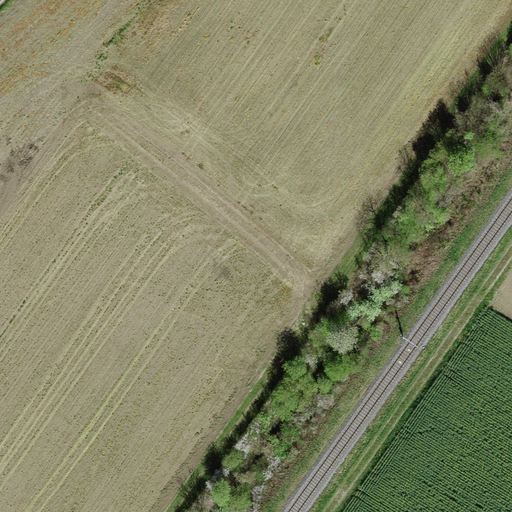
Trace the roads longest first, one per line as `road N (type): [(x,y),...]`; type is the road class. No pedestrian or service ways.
road 1 (track): [(322,511),(511,246)]
road 2 (track): [(174,511),(255,398)]
